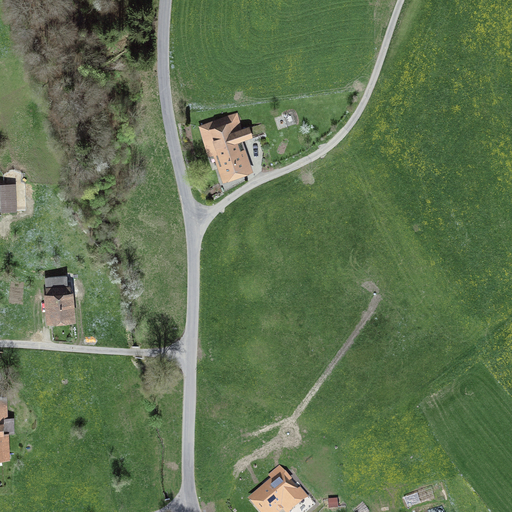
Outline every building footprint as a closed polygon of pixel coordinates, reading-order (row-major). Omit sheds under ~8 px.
[(213,149),(223,177),(252,168),(242,136),(252,133),(248,121),(238,124),(234,111),(199,123),(208,151),(213,149)] [(271,142),(274,153),(284,150),(281,139),(271,142)] [(0,211),(16,211),(14,184),(0,184),(0,211)] [(46,275),(50,321),(73,319),(69,273),(46,275)] [(0,458),(13,458),(9,396),(0,396),(0,458)] [(247,501),(257,511),(293,511),(308,499),(279,466),(268,476),(271,480),(247,501)] [(433,488),(404,496),(407,507),(436,498),(433,488)]
